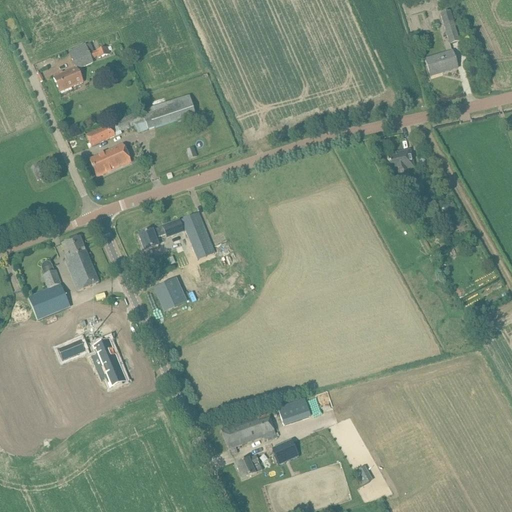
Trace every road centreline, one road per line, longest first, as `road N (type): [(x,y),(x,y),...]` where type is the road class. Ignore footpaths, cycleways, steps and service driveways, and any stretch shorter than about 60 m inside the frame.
road 1 (unclassified): [(96,215),(317,141),(511,97)]
road 2 (unclassified): [(96,215),(228,511)]
road 3 (unclassified): [(96,215),(19,42)]
